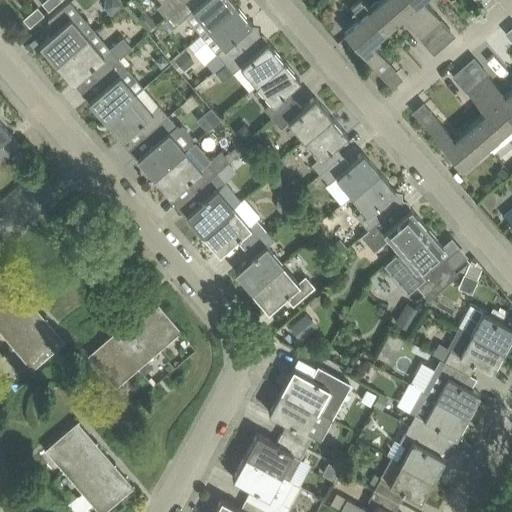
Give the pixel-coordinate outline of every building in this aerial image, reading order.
[(56,62),(86,36),(70,18),(79,11),(70,0),(48,19),(56,29),(39,43),(56,62)] [(58,0),(42,0),(41,1),(48,9),(58,0)] [(104,0),(104,7),(111,14),(123,4),(120,0),(104,0)] [(163,0),(157,6),(165,16),(183,0),(163,0)] [(183,0),(165,16),(173,25),(186,15),(201,33),(236,3),(232,0),(183,0)] [(387,28),(363,0),(358,0),(351,7),(359,17),(344,30),(379,71),(390,62),(371,41),(387,28)] [(407,0),(378,0),(370,7),(363,0),(387,28),(402,15),(420,36),(431,27),(407,0)] [(407,0),(431,27),(440,19),(424,0),(407,0)] [(216,51),(225,61),(254,36),(246,27),(252,22),(236,3),(201,33),(216,51)] [(37,6),(23,18),(30,26),(44,13),(37,6)] [(151,16),(142,24),(147,30),(156,23),(151,16)] [(123,37),(102,55),(86,36),(56,62),(73,82),(89,68),(97,77),(119,58),(132,47),(123,37)] [(225,61),(232,71),(248,88),(256,81),(283,58),(267,40),(262,45),(254,36),(225,61)] [(175,59),(184,69),(194,60),(185,50),(175,59)] [(162,52),(158,56),(157,62),(161,67),(169,61),(162,52)] [(134,92),(120,75),(128,68),(119,58),(97,77),(105,86),(88,100),(104,118),(134,92)] [(263,106),(272,116),(294,97),(286,89),(300,78),(283,58),(256,81),(271,100),(263,106)] [(221,78),(230,70),(225,64),(216,72),(221,78)] [(511,121),(511,88),(505,94),(487,73),(477,82),(511,121)] [(485,111),(471,124),(488,144),(511,122),(511,121),(477,82),(467,91),(485,111)] [(134,92),(104,118),(122,138),(138,124),(145,132),(167,113),(158,103),(150,110),(134,92)] [(302,107),(294,97),(272,116),(280,126),(288,120),(303,137),(330,114),(315,96),(302,107)] [(177,123),(176,124),(167,113),(145,132),(154,142),(137,156),(154,176),(193,142),(177,123)] [(311,162),(320,173),(342,153),(334,145),(347,133),(330,114),(303,137),(319,155),(311,162)] [(488,144),(471,124),(454,138),(436,117),(426,126),(461,167),(476,154),(488,144)] [(0,156),(2,155),(0,152),(0,140),(10,131),(0,119),(0,156)] [(252,131),(247,125),(241,125),(235,130),(242,139),(252,131)] [(225,155),(229,159),(245,146),(241,141),(225,155)] [(194,189),(216,171),(217,171),(230,160),(229,159),(225,155),(221,149),(209,160),(193,142),(154,176),(170,195),(187,181),(194,189)] [(336,176),(352,195),(379,171),(363,151),(350,163),(342,153),(320,173),(328,183),(336,176)] [(508,172),(501,166),(496,172),(502,178),(508,172)] [(225,181),(217,171),(216,171),(194,189),(202,199),(186,213),(202,231),(232,206),(240,198),(225,181)] [(352,209),(368,228),(360,235),(397,203),(389,194),(395,189),(379,171),(352,195),(359,203),(352,209)] [(463,179),(456,171),(452,175),(459,182),(463,179)] [(277,206),(281,210),(289,204),(282,196),(277,200),(277,206)] [(399,250),(384,263),(427,226),(411,207),(405,212),(397,203),(360,235),(374,250),(388,237),(399,250)] [(247,224),(232,206),(202,231),(219,252),(236,238),(243,246),(265,228),(255,217),(247,224)] [(327,216),(318,225),(326,234),(336,226),(327,216)] [(408,291),(416,284),(445,259),(436,250),(443,244),(427,226),(384,263),(408,291)] [(252,289),(281,264),(266,246),(274,239),(265,228),(243,246),(251,256),(235,270),(252,289)] [(456,270),(453,268),(445,259),(416,284),(424,294),(423,294),(428,299),(458,273),(456,270)] [(464,273),(477,278),(482,267),(469,262),(464,273)] [(281,264),(252,289),(268,309),(284,295),(293,304),(314,286),(304,274),(296,281),(281,264)] [(0,319),(26,297),(8,277),(11,275),(10,274),(0,282),(0,319)] [(153,299),(132,317),(158,347),(179,329),(181,331),(182,331),(152,296),(151,297),(153,299)] [(0,319),(0,327),(15,345),(45,319),(26,297),(0,319)] [(511,332),(511,326),(482,310),(471,304),(459,325),(470,331),(503,349),(511,332)] [(410,330),(415,322),(400,313),(395,321),(410,330)] [(137,365),(158,347),(132,317),(111,335),(137,365)] [(312,331),(300,317),(289,326),(301,340),(312,331)] [(62,339),(45,319),(15,345),(32,365),(30,367),(31,368),(66,338),(65,337),(62,339)] [(381,345),(396,354),(405,338),(390,329),(381,345)] [(451,347),(444,359),(470,374),(476,363),(491,371),(503,349),(470,331),(459,352),(451,347)] [(88,351),(87,352),(117,386),(118,385),(116,383),(137,365),(111,335),(90,353),(88,351)] [(444,359),(444,360),(439,357),(422,389),(421,388),(421,389),(467,414),(479,392),(464,384),(470,374),(444,359)] [(293,366),(280,389),(314,408),(326,387),(335,392),(342,379),(335,375),(318,365),(312,376),(293,366)] [(324,413),(314,408),(280,389),(268,411),(287,421),(281,433),(306,447),(313,433),(324,413)] [(370,404),(376,393),(368,389),(362,399),(370,404)] [(414,413),(409,423),(435,437),(441,427),(456,435),(467,414),(421,389),(409,410),(414,413)] [(380,392),(374,403),(382,408),(388,396),(380,392)] [(47,448),(65,468),(95,443),(77,422),(80,420),(79,419),(44,449),(45,450),(47,448)] [(429,448),(435,437),(409,423),(402,435),(399,441),(408,446),(400,460),(432,478),(444,456),(429,448)] [(257,432),(244,455),(281,475),(282,474),(289,478),(300,458),(306,447),(281,433),(276,442),(257,432)] [(95,443),(65,468),(84,490),(113,464),(95,443)] [(251,487),(245,499),(269,511),(270,511),(271,511),(283,511),(287,505),(277,500),(289,478),(282,474),(281,475),(244,455),(232,476),(251,487)] [(400,460),(390,455),(380,476),(374,487),(400,502),(405,491),(420,500),(432,478),(400,460)] [(323,472),(334,479),(340,467),(329,461),(323,472)] [(99,511),(101,511),(134,484),(133,483),(131,485),(113,464),(84,490),(101,510),(99,511)] [(75,495),(69,487),(62,492),(69,501),(75,495)] [(342,511),(393,511),(400,502),(374,487),(367,499),(375,504),(372,511),(347,497),(340,509),(339,510),(342,511)] [(330,503),(340,509),(347,497),(336,492),(330,503)] [(221,497),(212,511),(269,511),(245,499),(240,508),(221,497)]
